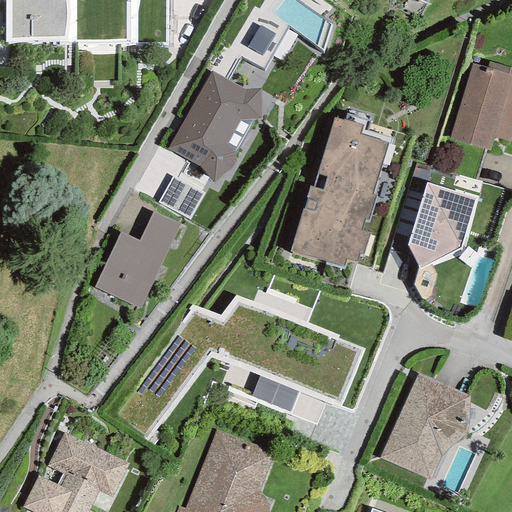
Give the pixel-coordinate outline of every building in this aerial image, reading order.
[(3,0),(5,0),(5,41),(128,42),(128,46),(167,46),(167,0),(3,0)] [(401,0),(425,12),(430,0),(401,0)] [(287,26),(253,6),(228,50),(263,69),(287,26)] [(492,79),(472,73),(451,144),(488,155),(492,141),(509,146),(511,134),(511,75),(494,70),(492,79)] [(213,80),(171,152),(201,170),(214,187),(230,175),(234,169),(231,161),(224,150),(239,126),(260,125),(259,99),(245,99),(213,80)] [(393,146),(334,129),(313,201),(310,200),(291,263),(353,281),(393,146)] [(475,206),(426,192),(408,255),(419,275),(462,251),(475,206)] [(178,232),(154,221),(140,250),(120,240),(96,291),(140,312),(178,232)] [(304,335),(319,292),(275,275),(267,296),(259,292),(249,307),(235,301),(221,321),(192,308),(112,415),(151,449),(161,439),(152,431),(209,357),(229,366),(220,390),(315,432),(323,412),(339,420),(365,356),(304,335)] [(468,405),(418,385),(383,461),(430,483),(440,457),(463,437),(468,405)] [(123,459),(63,431),(49,462),(64,470),(57,485),(38,477),(26,503),(45,511),(44,511),(82,511),(97,481),(110,487),(123,459)] [(273,462),(218,439),(186,511),(180,511),(178,511),(177,511),(264,511),(264,509),(258,497),(273,462)]
